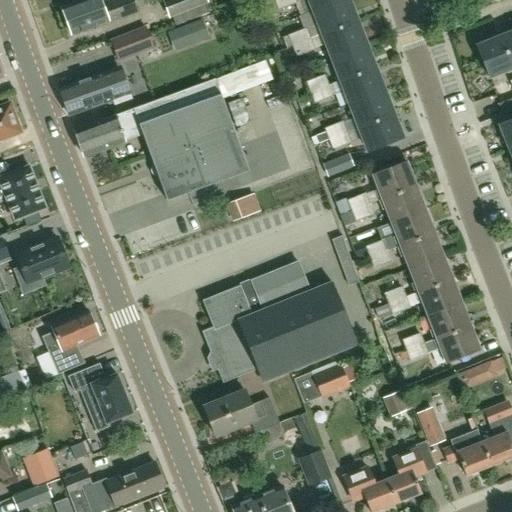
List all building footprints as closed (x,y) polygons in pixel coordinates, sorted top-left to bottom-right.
[(101,0),(80,0),(61,7),(72,36),(121,18),(121,17),(137,12),(132,0),(115,0),(115,2),(103,6),(101,0)] [(206,0),(161,0),(169,19),(175,16),(178,24),(197,17),(208,13),(205,5),(208,3),(206,0)] [(275,0),(274,1),(278,10),(296,4),(296,2),(301,0),(275,0)] [(344,0),(309,0),(314,12),(344,0)] [(358,22),(349,0),(344,0),(314,12),(323,35),(358,22)] [(167,32),(174,50),(209,37),(202,19),(167,32)] [(367,45),(358,22),(323,35),(332,58),(367,45)] [(306,30),(306,28),(287,35),(292,47),(319,36),(315,27),(306,30)] [(114,44),(121,61),(155,49),(149,31),(114,44)] [(511,65),(511,32),(501,37),(511,65)] [(319,36),(292,47),(296,58),(315,50),(314,49),(323,45),(319,36)] [(490,76),(511,67),(511,65),(501,37),(479,45),(490,76)] [(376,68),(367,45),(332,58),(341,81),(376,68)] [(275,63),(225,80),(232,101),(282,84),(275,63)] [(384,91),(376,68),(341,81),(350,105),(384,91)] [(122,69),(107,74),(60,90),(70,116),(114,101),(116,106),(132,100),(122,69)] [(324,75),(306,82),(310,93),(328,86),(324,75)] [(116,116),(76,132),(86,158),(126,142),(123,135),(140,128),(168,201),(189,193),(249,170),(214,79),(116,116)] [(328,86),(310,93),(314,104),(333,97),(332,96),(341,92),(337,82),(328,86)] [(393,114),(384,91),(350,105),(355,118),(342,123),(342,122),(324,129),(328,140),(393,114)] [(0,138),(19,132),(10,105),(0,108),(0,138)] [(350,142),(362,137),(368,152),(403,138),(393,114),(328,140),(332,150),(350,143),(350,142)] [(511,119),(501,124),(511,148),(511,147),(511,119)] [(354,167),(349,153),(322,164),(328,178),(354,167)] [(373,175),(382,199),(416,186),(407,162),(373,175)] [(0,183),(15,220),(45,208),(29,166),(0,177),(0,183)] [(392,223),(425,210),(416,186),(382,199),(392,223)] [(364,195),(346,202),(350,212),(368,205),(364,195)] [(246,201),(230,206),(234,220),(250,216),(246,201)] [(372,215),(368,205),(350,212),(354,222),(372,215)] [(425,210),(392,223),(401,246),(434,233),(425,210)] [(443,256),(434,233),(401,246),(410,269),(443,256)] [(22,268),(16,271),(24,293),(43,285),(40,279),(68,268),(56,238),(17,254),(22,268)] [(383,240),(365,247),(369,258),(388,251),(383,240)] [(1,243),(0,243),(0,267),(11,263),(2,242),(1,243)] [(388,251),(369,258),(373,268),(392,261),(388,251)] [(453,279),(443,256),(410,269),(419,293),(453,279)] [(309,292),(298,262),(251,281),(251,282),(240,286),(240,285),(202,301),(213,329),(207,332),(216,353),(219,351),(224,365),(216,369),(222,383),(258,369),(263,382),(265,382),(265,381),(348,348),(349,348),(350,348),(337,315),(342,313),(344,313),(332,282),(330,283),(309,292)] [(462,303),(453,279),(419,293),(428,316),(462,303)] [(401,286),(383,293),(388,305),(406,298),(401,286)] [(406,298),(388,305),(391,315),(410,308),(409,307),(418,303),(414,295),(406,298)] [(462,303),(428,316),(438,339),(471,326),(462,303)] [(51,325),(54,331),(41,337),(57,375),(84,363),(76,345),(98,336),(97,333),(99,328),(96,323),(93,322),(88,310),(51,325)] [(428,354),(441,348),(447,363),(480,350),(471,326),(438,339),(424,345),(406,352),(410,362),(428,355),(428,354)] [(401,340),(406,352),(424,345),(419,333),(401,340)] [(321,398),(350,387),(339,361),(294,379),(304,404),(321,397),(321,398)] [(99,364),(67,377),(74,393),(93,386),(103,412),(90,417),(96,432),(109,427),(108,424),(133,414),(117,373),(105,378),(99,364)] [(11,400),(30,388),(22,375),(3,386),(11,400)] [(252,423),(257,435),(281,425),(270,399),(251,406),(245,391),(204,408),(217,438),(252,423)] [(398,392),(382,398),(390,418),(406,411),(398,392)] [(490,425),(511,416),(511,411),(508,402),(485,412),(490,425)] [(442,440),(433,416),(420,421),(429,445),(442,440)] [(495,438),(482,443),(492,466),(511,458),(511,416),(490,425),(495,438)] [(300,435),(306,451),(319,445),(313,430),(300,435)] [(466,476),(492,466),(482,443),(477,430),(450,441),(452,448),(444,451),(446,458),(449,464),(460,459),(466,476)] [(58,476),(47,450),(24,459),(34,486),(58,476)] [(422,494),(415,478),(426,473),(417,450),(393,460),(400,476),(388,481),(397,504),(422,494)] [(310,487),(332,478),(321,451),(299,460),(310,487)] [(0,452),(0,479),(11,475),(2,452),(0,452)] [(103,511),(116,507),(115,506),(163,486),(154,462),(105,481),(108,488),(94,494),(86,497),(83,489),(92,485),(86,470),(62,479),(74,511),(103,511)] [(371,511),(378,511),(397,504),(388,481),(375,486),(368,470),(345,480),(354,502),(365,498),(371,511)] [(51,498),(46,484),(12,497),(18,511),(51,498)] [(292,511),(283,487),(259,496),(266,511),(292,511)] [(266,511),(259,496),(233,507),(234,511),(266,511)]
